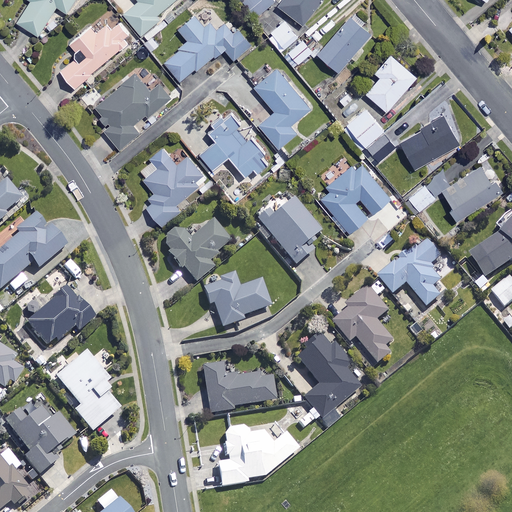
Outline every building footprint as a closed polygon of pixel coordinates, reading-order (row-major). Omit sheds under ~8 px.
[(76,0),(33,0),(18,23),(39,36),(58,7),(68,13),(76,0)] [(138,0),(140,2),(126,14),(143,35),(161,20),(157,16),(176,0),(138,0)] [(277,0),(276,0),(247,0),(245,2),(258,17),(277,0)] [(325,0),(285,0),(280,7),(305,26),(325,0)] [(365,23),(354,13),(318,54),(339,73),(373,35),(362,26),(365,23)] [(205,27),(197,16),(180,30),(190,42),(165,63),(181,81),(196,69),(198,71),(224,48),(235,61),(253,45),(238,29),(233,33),(226,24),(219,30),(211,22),(205,27)] [(298,37),(285,22),(268,37),(281,52),(298,37)] [(134,40),(120,23),(111,30),(108,26),(97,34),(92,28),(72,44),(81,55),(62,70),(75,87),(134,40)] [(313,52),(304,41),(285,56),(294,68),(313,52)] [(418,78),(392,55),(376,73),(381,78),(367,94),(388,112),(418,78)] [(311,109),(278,69),(256,87),(276,112),(261,125),(280,149),(297,134),(291,126),(311,109)] [(150,93),(135,76),(96,109),(111,127),(105,132),(121,150),(141,133),(135,127),(157,108),(159,111),(174,99),(161,84),(150,93)] [(366,147),(385,132),(366,109),(348,125),(366,147)] [(241,124),(232,113),(210,132),(218,142),(202,156),(215,170),(230,157),(247,177),(255,170),(258,174),(272,162),(252,138),(248,141),(237,128),(241,124)] [(460,143),(445,117),(401,142),(417,169),(460,143)] [(385,132),(366,147),(379,162),(397,147),(385,132)] [(178,165),(164,148),(152,158),(160,169),(146,180),(157,193),(144,203),(164,227),(183,211),(178,205),(199,187),(194,181),(203,174),(189,157),(178,165)] [(392,199),(361,161),(341,177),(334,167),(323,175),(335,189),(322,199),(350,234),(368,219),(355,203),(361,198),(374,214),(392,199)] [(503,193),(486,164),(443,191),(461,219),(503,193)] [(0,185),(0,222),(6,217),(4,215),(21,200),(5,181),(0,185)] [(436,199),(425,185),(409,198),(420,211),(436,199)] [(320,234),(293,202),(274,218),(269,212),(257,222),(295,267),(312,253),(306,246),(320,234)] [(511,263),(511,213),(497,225),(504,234),(471,259),(489,281),(511,263)] [(0,251),(0,291),(33,264),(39,271),(66,248),(50,229),(47,232),(34,216),(15,232),(19,236),(0,251)] [(231,243),(212,223),(191,242),(179,228),(160,245),(196,285),(213,269),(208,263),(231,243)] [(442,258),(430,243),(413,256),(411,253),(379,277),(393,296),(408,285),(428,310),(442,299),(433,288),(441,281),(430,267),(442,258)] [(358,278),(349,272),(343,282),(352,288),(358,278)] [(239,288),(234,275),(213,283),(214,286),(204,290),(210,306),(213,305),(223,330),(243,322),(241,319),(270,307),(260,280),(239,288)] [(511,303),(511,280),(510,278),(492,292),(505,308),(511,303)] [(389,313),(369,289),(347,307),(350,311),(335,324),(351,344),(357,339),(379,366),(392,355),(387,348),(395,342),(379,321),(389,313)] [(94,321),(67,290),(26,325),(49,351),(75,329),(79,334),(94,321)] [(511,329),(511,319),(508,314),(502,318),(510,331),(511,329)] [(332,344),(320,330),(305,343),(308,346),(297,355),(320,382),(304,396),(329,426),(341,416),(335,408),(363,385),(348,367),(353,362),(336,341),(332,344)] [(15,358),(0,349),(0,386),(4,389),(23,372),(11,365),(15,358)] [(115,390),(86,355),(56,379),(80,408),(75,412),(92,434),(120,411),(108,396),(115,390)] [(224,371),(223,365),(201,368),(210,416),(233,412),(232,409),(275,402),(271,378),(258,380),(258,375),(236,379),(235,369),(224,371)] [(27,421),(20,412),(5,424),(30,455),(25,459),(39,477),(58,462),(52,455),(75,437),(57,415),(55,416),(47,406),(27,421)] [(267,474),(301,447),(289,432),(275,440),(267,426),(251,429),(250,425),(226,429),(231,459),(220,461),(224,485),(249,481),(249,478),(267,474)] [(0,457),(0,511),(10,503),(16,509),(33,494),(12,470),(17,466),(5,453),(0,457)] [(128,511),(119,500),(104,511),(128,511)]
